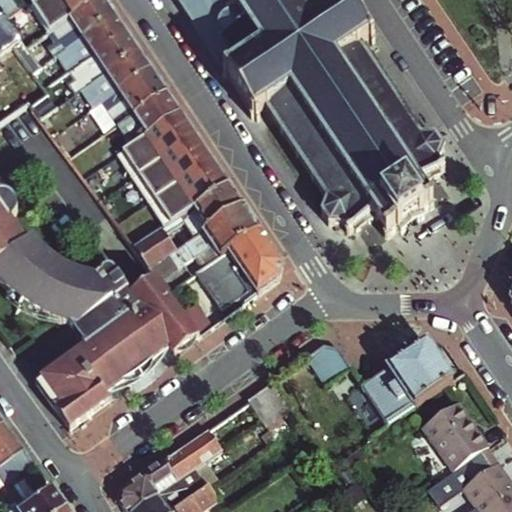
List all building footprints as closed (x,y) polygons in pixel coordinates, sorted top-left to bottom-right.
[(28,9),(21,0),(0,0),(0,5),(11,21),(28,9)] [(73,47),(117,16),(106,0),(101,0),(72,20),(79,30),(53,47),(59,57),(73,47)] [(58,0),(72,20),(101,0),(58,0)] [(447,151),(438,137),(422,136),(364,47),(375,40),(347,0),(177,0),(258,118),(269,110),(327,198),(322,214),(330,226),(345,226),(351,235),(376,218),(390,239),(401,231),(403,235),(426,220),(424,216),(437,207),(424,186),(446,172),(441,164),(447,151)] [(79,55),(66,65),(73,74),(129,34),(117,16),(73,47),(79,55)] [(73,74),(86,91),(97,83),(142,53),(129,34),(73,74)] [(30,49),(25,41),(15,48),(37,79),(47,72),(44,68),(30,49)] [(103,92),(91,100),(98,111),(155,72),(142,53),(97,83),(103,92)] [(104,120),(116,111),(125,124),(169,93),(155,72),(98,111),(104,120)] [(120,127),(134,147),(153,135),(183,114),(169,93),(125,124),(120,127)] [(120,157),(168,230),(203,205),(231,186),(183,114),(153,135),(134,147),(120,157)] [(203,205),(168,230),(182,252),(245,207),(231,186),(203,205)] [(0,279),(11,293),(21,302),(33,310),(46,317),(61,322),(75,327),(83,339),(92,332),(93,334),(98,331),(102,335),(36,382),(56,410),(63,404),(73,419),(106,395),(174,347),(198,330),(183,310),(158,277),(133,295),(115,270),(111,267),(107,266),(104,267),(102,269),(101,273),(95,277),(86,275),(67,268),(50,257),(35,238),(28,242),(13,220),(16,218),(19,214),(21,209),(21,204),(15,205),(10,198),(11,193),(6,192),(2,192),(0,193),(0,279)] [(16,195),(11,193),(10,198),(15,205),(21,204),(19,199),(16,195)] [(221,261),(262,232),(245,207),(182,252),(171,259),(177,269),(211,246),(221,261)] [(262,232),(221,261),(201,275),(229,319),(280,282),(284,265),(262,232)] [(48,322),(61,322),(46,317),(33,310),(21,302),(11,293),(5,298),(13,305),(21,311),(29,316),(39,320),(48,322)] [(215,329),(195,302),(183,310),(198,330),(203,337),(215,329)] [(98,412),(111,403),(121,401),(130,398),(139,393),(148,388),(156,382),(163,376),(170,368),(176,360),(179,354),(203,337),(198,330),(174,347),(106,395),(73,419),(63,404),(56,410),(71,431),(98,412)] [(331,386),(355,368),(336,343),(311,361),(331,386)] [(431,344),(375,380),(400,419),(457,383),(431,344)] [(269,428),(293,410),(273,383),(249,400),(251,402),(266,423),(269,428)] [(493,447),(463,403),(427,428),(457,472),(491,448),(493,447)] [(0,464),(24,448),(3,419),(0,421),(0,464)] [(124,491),(123,502),(129,511),(138,511),(188,478),(224,452),(210,431),(124,491)] [(0,476),(4,482),(34,462),(24,448),(0,464),(0,476)] [(451,476),(462,493),(470,488),(483,507),(487,511),(511,511),(511,478),(491,448),(457,472),(451,476)] [(349,484),(336,467),(323,477),(335,494),(349,484)] [(177,511),(200,496),(188,478),(138,511),(177,511)] [(53,511),(64,505),(49,483),(7,511),(53,511)] [(200,496),(177,511),(206,511),(222,501),(213,487),(200,496)]
